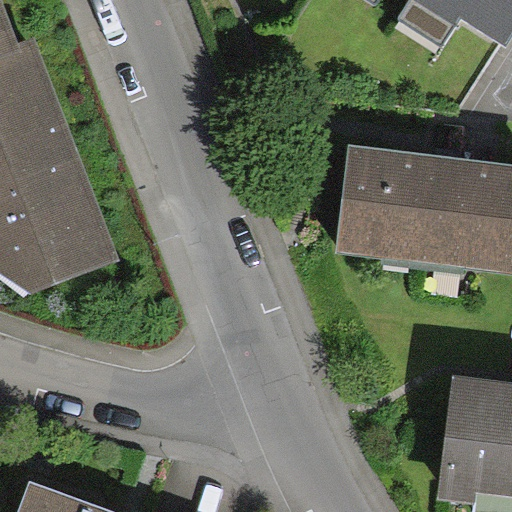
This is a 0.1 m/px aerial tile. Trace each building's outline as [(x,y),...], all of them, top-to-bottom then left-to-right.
[(508,55),(511,48),(511,0),(402,0),(456,33),(460,26),(508,55)] [(0,63),(8,60),(0,37),(0,63)] [(0,251),(51,283),(137,251),(99,149),(70,160),(30,52),(8,60),(0,63),(0,251)] [(511,286),(511,176),(351,155),(336,263),(511,286)] [(511,498),(511,397),(456,391),(445,491),(511,498)] [(24,511),(134,511),(36,479),(24,511)]
